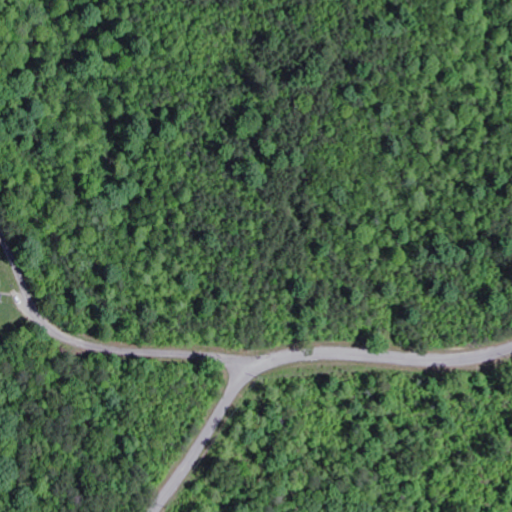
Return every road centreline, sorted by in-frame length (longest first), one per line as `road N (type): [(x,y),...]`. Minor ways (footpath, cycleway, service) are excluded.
road 1 (residential): [(152,511),(237,383),(261,364),(302,352),(457,357),(511,344)]
road 2 (residential): [(261,364),(105,349),(60,336),(38,318),(0,233)]
